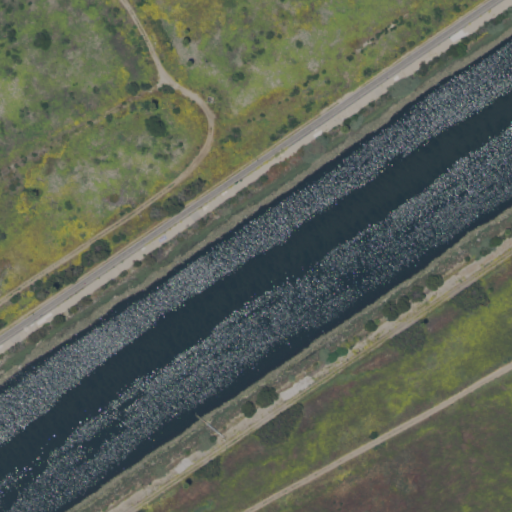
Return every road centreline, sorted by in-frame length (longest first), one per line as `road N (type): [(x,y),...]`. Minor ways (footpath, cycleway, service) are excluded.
road 1 (track): [(127,511),(511,252)]
road 2 (track): [(124,0),(164,76),(207,110),(209,138),(174,182),(0,299)]
road 3 (track): [(247,511),(511,365)]
